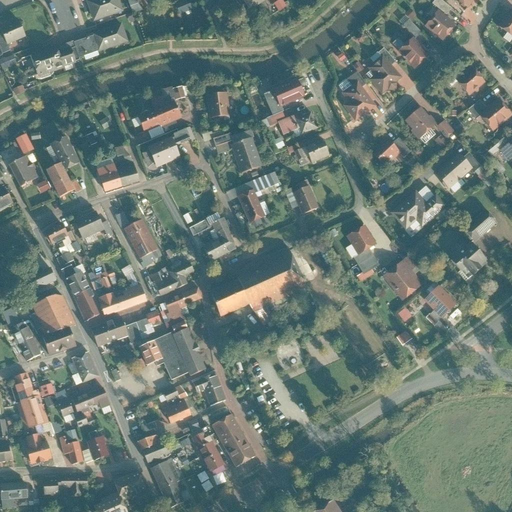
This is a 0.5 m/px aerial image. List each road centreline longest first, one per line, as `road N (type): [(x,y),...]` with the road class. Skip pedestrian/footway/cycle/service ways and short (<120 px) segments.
road 1 (residential): [(251,258),(357,208),(357,186),(313,76)]
road 2 (residential): [(483,372),(416,385),(274,474)]
road 3 (residential): [(274,474),(219,372),(205,280)]
road 4 (residential): [(355,143),(479,41)]
road 5 (residential): [(158,183),(206,165),(251,258)]
road 6 (track): [(408,390),(355,307),(316,280)]
road 7 (residential): [(137,461),(0,473)]
road 8 (residential): [(137,461),(90,346)]
